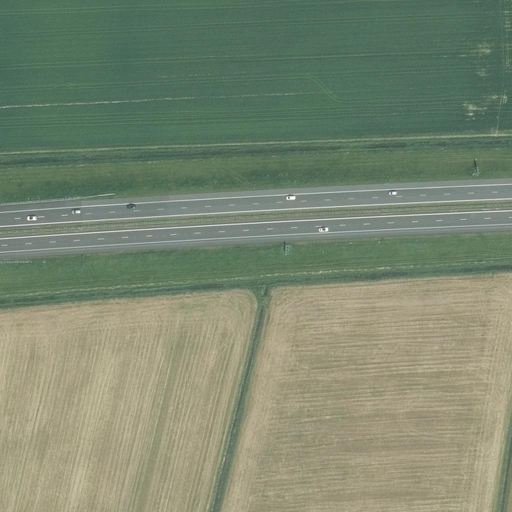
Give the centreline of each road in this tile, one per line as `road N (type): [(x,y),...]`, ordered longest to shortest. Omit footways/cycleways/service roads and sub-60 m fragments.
road 1 (motorway): [(0,246),(511,217)]
road 2 (motorway): [(511,191),(0,219)]
